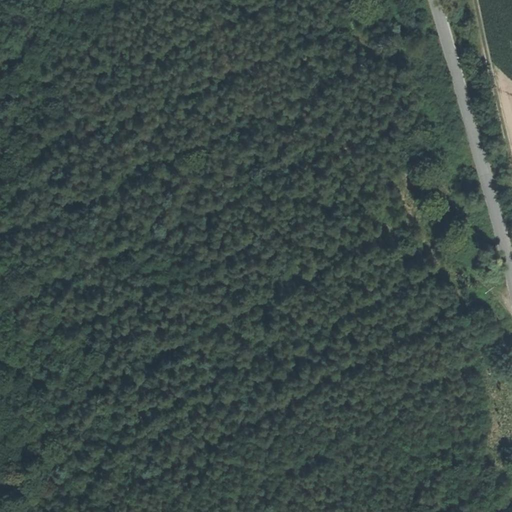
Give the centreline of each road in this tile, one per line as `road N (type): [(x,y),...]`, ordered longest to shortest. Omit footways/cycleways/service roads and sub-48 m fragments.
road 1 (track): [(511,303),(483,269),(393,0)]
road 2 (unclassified): [(435,0),(511,275)]
road 3 (track): [(474,0),(511,159)]
